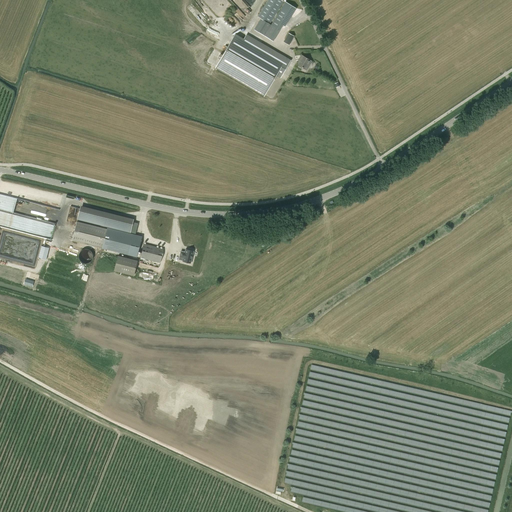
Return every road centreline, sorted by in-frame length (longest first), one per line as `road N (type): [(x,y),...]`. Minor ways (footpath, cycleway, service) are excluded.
road 1 (tertiary): [(0,169),(222,215),(298,206),(383,167)]
road 2 (track): [(0,360),(309,511)]
road 3 (track): [(318,200),(326,231),(268,331),(271,374)]
road 4 (unclassified): [(383,167),(301,0)]
road 5 (tertiary): [(383,167),(511,81)]
road 6 (track): [(0,368),(119,432)]
